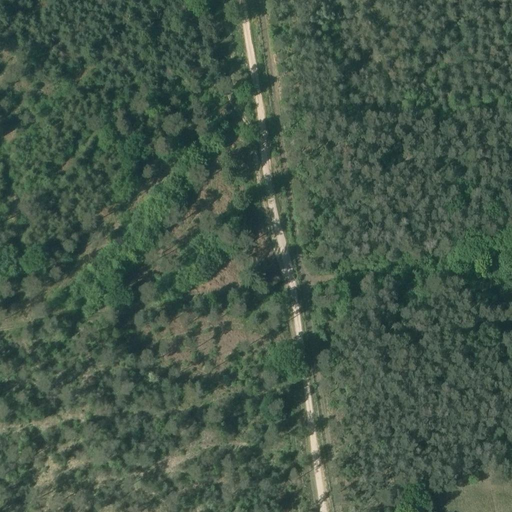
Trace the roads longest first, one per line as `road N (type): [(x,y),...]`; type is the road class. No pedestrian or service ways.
road 1 (track): [(234,0),(322,511)]
road 2 (track): [(288,294),(0,337)]
